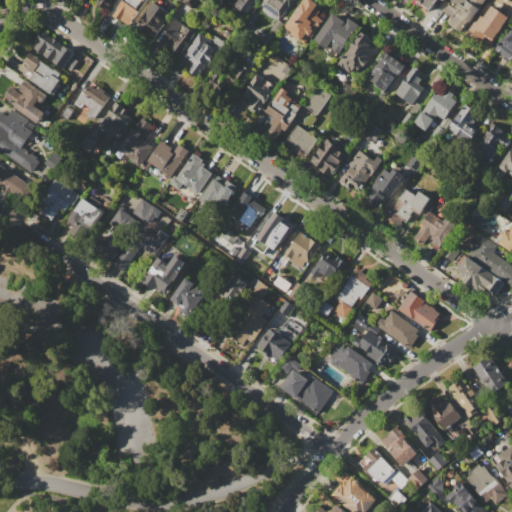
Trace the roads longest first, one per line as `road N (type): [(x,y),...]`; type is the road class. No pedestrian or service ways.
road 1 (residential): [(511,346),(479,311),(54,15),(22,13),(0,36)]
road 2 (residential): [(337,453),(0,209)]
road 3 (residential): [(511,318),(438,362),(337,453)]
road 4 (residential): [(511,102),(366,0)]
